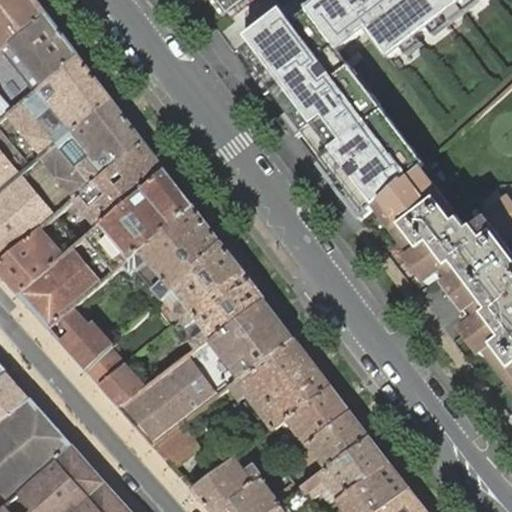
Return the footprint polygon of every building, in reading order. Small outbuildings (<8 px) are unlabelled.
[(37,0),(0,0),(0,125),(81,57),(37,0)] [(220,0),(231,14),(249,0),(220,0)] [(284,12),(241,44),(251,57),(262,71),(258,74),(252,78),(266,97),(273,92),(277,89),(294,113),(290,116),(284,121),(299,139),(305,135),(309,132),(372,213),(377,208),(386,200),(405,182),(408,184),(425,168),(427,166),(341,54),(371,31),(393,61),(403,54),(419,42),(431,32),(472,0),(324,0),(310,11),(294,24),(284,12)] [(316,0),(307,8),(310,11),(324,0),(316,0)] [(481,0),(472,0),(431,32),(437,40),(484,3),(481,0)] [(419,42),(403,54),(408,61),(424,49),(419,42)] [(0,195),(113,100),(81,57),(0,125),(0,195)] [(258,74),(262,71),(251,57),(247,59),(258,74)] [(294,113),(277,89),(273,92),(290,116),(294,113)] [(146,143),(113,100),(0,195),(0,265),(49,224),(57,218),(58,216),(67,209),(146,143)] [(372,213),(309,132),(305,135),(324,159),(318,163),(362,220),(372,213)] [(168,171),(146,143),(67,209),(71,213),(79,207),(99,230),(102,227),(168,171)] [(386,200),(377,208),(434,283),(449,272),(459,285),(466,294),(474,305),(485,319),(470,330),(511,385),(511,247),(511,246),(507,241),(511,237),(511,196),(486,215),(489,220),(483,225),(474,213),(465,220),(425,168),(408,184),(405,182),(386,200)] [(196,208),(168,171),(102,227),(99,230),(82,244),(72,253),(68,256),(21,296),(51,330),(89,372),(112,350),(115,346),(100,330),(96,333),(75,310),(114,276),(120,282),(130,273),(132,275),(137,271),(139,272),(149,263),(165,281),(155,290),(156,293),(161,298),(163,301),(165,300),(173,291),(175,290),(223,244),(212,228),(196,208)] [(49,224),(0,265),(0,272),(21,296),(68,256),(72,253),(64,242),(59,247),(53,239),(58,235),(49,224)] [(64,242),(58,235),(53,239),(59,247),(64,242)] [(245,272),(223,244),(175,290),(173,291),(165,300),(168,304),(176,314),(181,321),(192,313),(245,272)] [(267,300),(245,272),(192,313),(181,321),(188,330),(199,321),(208,333),(197,341),(198,342),(194,346),(198,352),(214,340),(267,300)] [(282,321),(267,300),(214,340),(198,352),(189,358),(147,390),(122,409),(155,447),(182,427),(219,398),(223,396),(227,392),(234,388),(244,380),(297,340),(282,321)] [(333,388),(297,340),(244,380),(234,388),(243,399),(249,395),(276,430),(278,429),(287,423),(333,388)] [(102,387),(126,367),(122,362),(112,350),(89,372),(102,387)] [(0,378),(9,372),(0,362),(0,378)] [(147,390),(126,367),(102,387),(122,409),(147,390)] [(0,378),(0,425),(35,400),(9,372),(0,378)] [(353,414),(333,388),(287,423),(278,429),(282,436),(292,449),(297,455),(299,454),(306,448),(308,447),(353,414)] [(35,400),(0,425),(0,474),(20,497),(76,447),(35,400)] [(372,439),(353,414),(308,447),(306,448),(299,454),(303,459),(312,452),(328,472),(372,439)] [(198,449),(182,427),(155,447),(174,468),(198,449)] [(392,465),(372,439),(328,472),(321,477),(304,490),(313,500),(329,488),(341,503),(392,465)] [(2,511),(77,511),(109,485),(76,447),(20,497),(2,511)] [(255,466),(246,453),(238,459),(194,491),(212,511),(220,511),(257,485),(264,479),(266,478),(256,464),(255,466)] [(383,511),(412,490),(392,465),(341,503),(339,504),(344,511),(383,511)] [(257,485),(220,511),(274,511),(283,506),(283,505),(264,479),(257,485)] [(77,511),(133,511),(109,485),(77,511)] [(304,490),(302,492),(283,505),(283,506),(274,511),(299,511),(314,502),(313,500),(304,490)] [(427,511),(412,490),(383,511),(427,511)]
